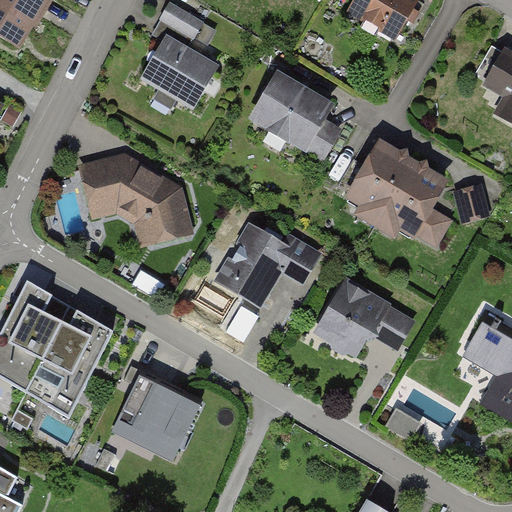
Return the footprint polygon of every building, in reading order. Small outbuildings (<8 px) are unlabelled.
[(0,0),(0,33),(25,48),(51,0),(0,0)] [(420,0),(359,0),(351,14),(398,40),(420,0)] [(225,68),(164,35),(139,80),(200,113),(225,68)] [(511,51),(505,48),(483,88),(511,103),(511,51)] [(340,104),(282,72),(254,124),(312,155),(340,104)] [(421,162),(383,141),(349,205),(386,225),(421,162)] [(126,156),(82,169),(90,219),(119,214),(138,228),(141,249),(196,241),(185,190),(126,156)] [(458,182),(421,162),(386,225),(424,246),(458,182)] [(484,183),(460,191),(469,220),(493,213),(484,183)] [(298,249),(252,224),(219,284),(265,308),(298,249)] [(394,305),(347,280),(315,339),(362,365),(394,305)] [(117,335),(29,288),(0,341),(0,381),(70,420),(117,335)] [(230,333),(249,341),(261,313),(243,305),(230,333)] [(511,344),(483,328),(465,358),(499,378),(483,406),(511,423),(511,344)] [(201,410),(142,381),(116,433),(174,463),(201,410)] [(0,511),(22,511),(24,508),(9,501),(18,482),(0,471),(0,511)]
